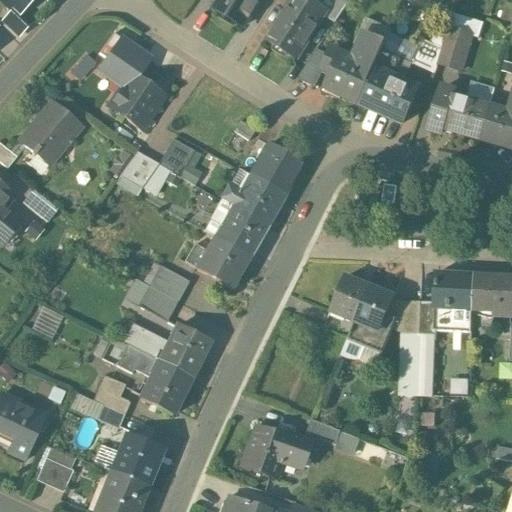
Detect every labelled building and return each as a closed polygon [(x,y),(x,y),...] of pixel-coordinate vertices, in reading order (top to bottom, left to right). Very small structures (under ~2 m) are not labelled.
[(0,0),(0,1),(17,17),(32,0),(0,0)] [(260,0),(220,0),(214,10),(221,14),(220,19),(232,27),(236,23),(243,28),(260,0)] [(312,3),(307,0),(290,0),(284,10),(286,11),(287,10),(302,19),(312,3)] [(348,4),(340,0),(322,0),(319,7),(326,12),(323,17),(334,24),(348,4)] [(319,7),(312,3),(302,19),(316,28),(323,17),(315,12),(319,7)] [(326,12),(319,7),(315,12),(323,17),(326,12)] [(302,19),(287,10),(286,11),(267,43),(296,61),(316,28),(302,19)] [(480,36),(485,22),(458,13),(453,26),(480,36)] [(367,20),(364,32),(384,38),(387,26),(367,20)] [(472,38),(450,31),(439,65),(461,72),(472,38)] [(444,44),(423,35),(410,64),(434,75),(444,44)] [(365,37),(354,62),(331,52),(329,56),(322,70),(324,71),(324,70),(332,74),(323,94),(324,94),(325,94),(340,101),(342,96),(359,104),(358,105),(359,105),(374,71),(373,71),(382,51),(384,45),(365,37)] [(137,68),(106,47),(91,68),(121,89),(131,77),(137,68)] [(317,51),(296,81),(315,89),(324,71),(322,70),(329,56),(317,51)] [(382,51),(373,71),(374,71),(359,105),(360,104),(402,123),(402,124),(403,125),(417,90),(416,90),(394,80),(403,60),(382,51)] [(162,98),(131,77),(121,89),(126,93),(112,112),(139,131),(162,98)] [(489,108),(454,98),(455,94),(441,90),(428,130),(443,134),(444,131),(479,141),(479,140),(489,108)] [(52,106),(36,125),(34,124),(18,144),(32,155),(30,157),(32,159),(37,153),(51,164),(80,129),(52,106)] [(511,114),(509,114),(489,108),(479,140),(480,141),(479,141),(511,150),(511,114)] [(193,153),(172,141),(164,154),(186,166),(187,164),(193,153)] [(16,159),(0,146),(0,165),(6,171),(16,159)] [(302,166),(267,147),(264,153),(267,155),(261,166),(257,164),(249,178),(284,198),(302,166)] [(119,176),(132,157),(124,151),(110,171),(119,176)] [(200,157),(193,153),(187,164),(194,167),(200,157)] [(157,166),(136,154),(119,179),(140,191),(157,166)] [(186,166),(164,154),(157,166),(179,179),(186,166)] [(195,174),(186,169),(181,180),(189,185),(195,174)] [(249,178),(238,172),(229,188),(220,203),(266,228),(284,198),(249,178)] [(178,181),(170,176),(167,182),(175,187),(178,181)] [(18,225),(0,209),(0,208),(11,196),(0,187),(0,245),(0,246),(18,225)] [(56,211),(32,192),(21,205),(45,224),(56,211)] [(266,228),(220,203),(212,217),(223,224),(227,226),(218,241),(249,259),(266,228)] [(414,217),(394,214),(391,230),(411,233),(414,217)] [(214,239),(206,253),(193,246),(183,264),(230,291),(249,259),(218,241),(214,239)] [(188,284),(160,268),(149,288),(177,304),(188,284)] [(474,278),(436,276),(434,304),(435,304),(434,332),(436,332),(470,334),(470,341),(471,341),(471,327),(474,278)] [(511,279),(474,278),(471,327),(490,328),(494,318),(511,318),(511,279)] [(369,289),(345,279),(331,313),(332,313),(334,309),(347,314),(345,319),(355,323),(369,289)] [(177,304),(149,288),(138,309),(165,324),(177,304)] [(393,299),(369,289),(355,323),(356,323),(357,319),(370,324),(369,328),(379,333),(387,315),(393,300),(393,299)] [(419,303),(398,303),(393,300),(387,315),(397,319),(392,330),(401,334),(401,336),(418,336),(419,303)] [(434,304),(419,303),(418,336),(418,340),(419,341),(436,341),(436,332),(434,332),(435,304),(434,304)] [(54,338),(64,316),(44,307),(34,328),(54,338)] [(332,313),(331,313),(325,327),(349,337),(355,323),(345,319),(332,313)] [(370,324),(357,319),(356,323),(355,323),(349,337),(347,342),(364,349),(381,356),(392,330),(397,319),(387,315),(379,333),(369,328),(370,324)] [(166,348),(158,363),(191,380),(209,343),(177,327),(166,348)] [(418,336),(401,336),(398,397),(417,398),(419,341),(418,340),(418,336)] [(166,348),(148,340),(141,354),(158,363),(166,348)] [(364,349),(347,342),(341,357),(349,360),(359,360),(364,349)] [(141,354),(127,346),(116,367),(131,375),(133,371),(150,380),(158,363),(141,354)] [(150,380),(139,401),(172,417),(191,380),(158,363),(150,380)] [(124,387),(104,378),(98,390),(119,399),(124,387)] [(453,393),(469,393),(469,379),(453,379),(453,393)] [(119,399),(98,390),(93,403),(103,407),(124,416),(129,405),(127,402),(119,399)] [(45,417),(0,396),(0,434),(13,441),(7,454),(24,462),(45,417)] [(124,416),(103,407),(98,419),(119,428),(124,416)] [(340,432),(310,421),(305,435),(334,446),(340,432)] [(130,438),(146,439),(148,425),(132,423),(130,438)] [(288,440),(255,428),(247,451),(246,450),(240,468),(274,480),(279,465),(288,440)] [(162,451),(125,436),(110,473),(147,488),(162,451)] [(309,442),(290,436),(288,440),(279,465),(281,466),(281,464),(299,470),(309,442)] [(511,459),(511,448),(500,447),(499,458),(511,459)] [(72,472),(45,460),(36,482),(63,494),(72,472)] [(137,511),(147,488),(110,473),(110,474),(116,476),(101,511),(137,511)] [(268,511),(229,497),(223,511),(261,511),(262,510),(268,511)]
